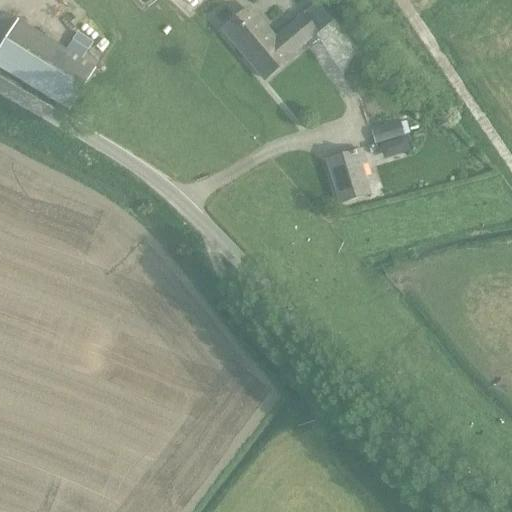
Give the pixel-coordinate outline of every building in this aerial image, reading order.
[(316,5),(302,17),(310,27),(317,34),(331,22),(316,5)] [(289,57),(317,34),(310,27),(302,17),(275,40),(250,10),(224,32),(264,79),(290,58),(289,57)] [(0,68),(69,112),(95,70),(3,13),(0,17),(0,68)] [(401,123),(371,132),(375,144),(405,135),(401,123)] [(362,150),(327,161),(340,205),(370,195),(361,165),(366,164),(362,150)]
